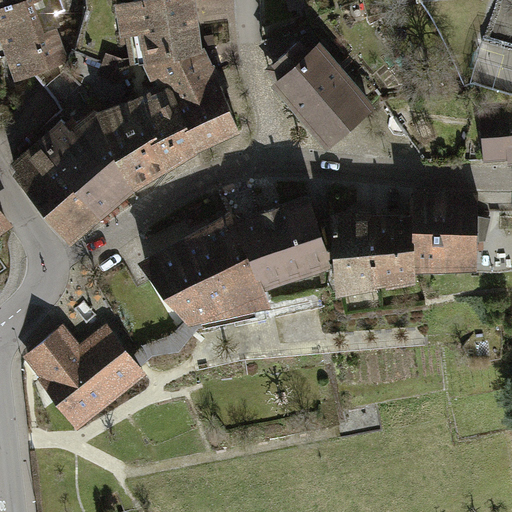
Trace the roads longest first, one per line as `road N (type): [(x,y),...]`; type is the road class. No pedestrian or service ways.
road 1 (unclassified): [(49,264),(214,175),(275,161)]
road 2 (unclassified): [(275,161),(511,177)]
road 3 (residential): [(246,0),(275,161)]
